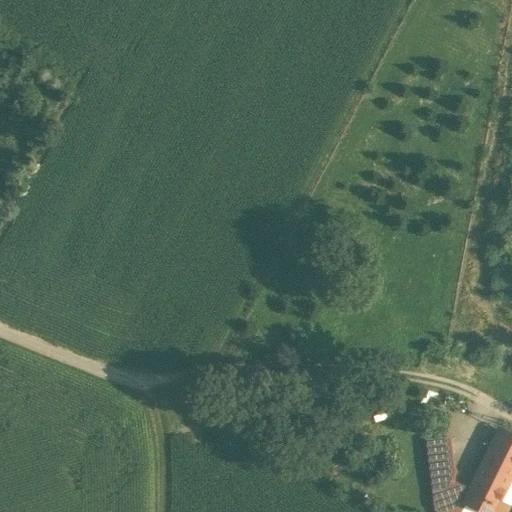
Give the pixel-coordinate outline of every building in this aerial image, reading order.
[(470,489),(464,500),(466,502),(477,507),(486,511),(490,511),(496,501),(507,506),(511,496),(511,435),(499,429),(470,489)] [(450,437),(426,440),(430,475),(452,472),(452,473),(454,472),(450,437)] [(452,473),(452,472),(430,475),(434,509),(440,511),(460,511),(466,502),(464,500),(470,489),(453,481),(452,473)] [(503,511),(507,506),(496,501),(490,511),(503,511)] [(466,502),(460,511),(474,511),(477,507),(466,502)]
